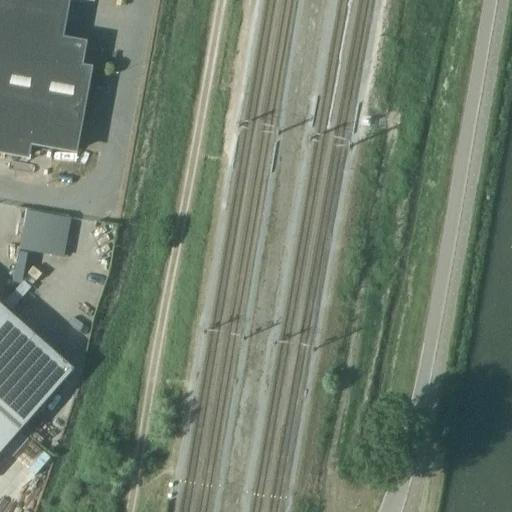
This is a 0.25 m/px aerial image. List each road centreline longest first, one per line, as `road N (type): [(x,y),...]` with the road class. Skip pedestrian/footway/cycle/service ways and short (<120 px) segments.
road 1 (tertiary): [(390,511),(432,332),(489,0)]
road 2 (track): [(129,511),(221,0)]
road 3 (unclassified): [(0,190),(64,201),(104,184),(142,0)]
